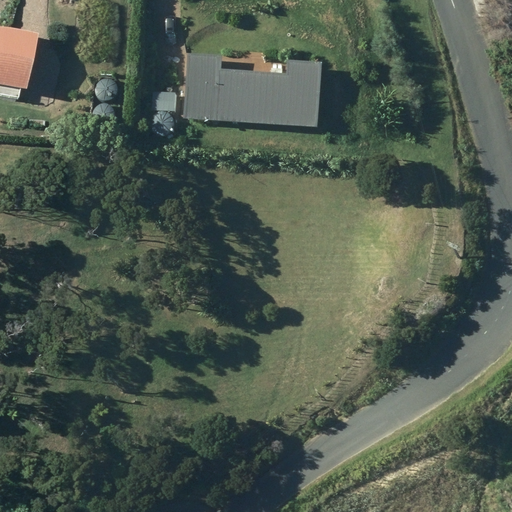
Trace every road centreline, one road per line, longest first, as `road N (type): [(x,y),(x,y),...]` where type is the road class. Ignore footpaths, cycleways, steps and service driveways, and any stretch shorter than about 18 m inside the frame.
road 1 (tertiary): [(246,511),(450,372),(497,319),(511,284)]
road 2 (tertiary): [(511,195),(449,0)]
